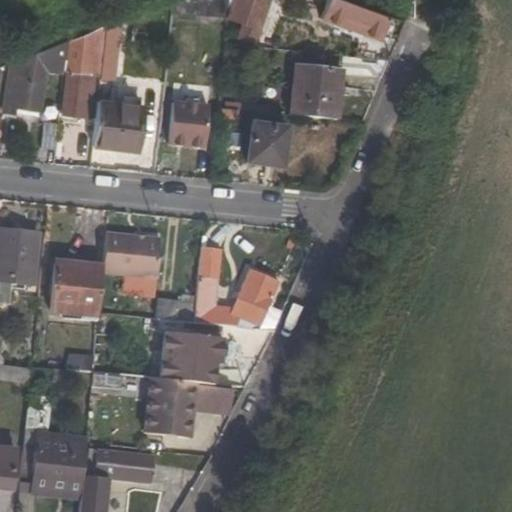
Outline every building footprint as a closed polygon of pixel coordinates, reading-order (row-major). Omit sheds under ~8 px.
[(170,0),(169,13),(225,20),(225,17),(227,0),(170,0)] [(268,2),(263,0),(232,0),(225,17),(239,23),(234,38),(252,45),(268,2)] [(381,38),(388,17),(338,0),(336,0),(330,20),(381,38)] [(99,79),(113,81),(120,17),(104,23),(99,79)] [(57,124),(93,128),(97,100),(99,79),(104,23),(66,39),(62,72),(57,124)] [(36,110),(42,70),(62,72),(66,39),(7,62),(0,114),(13,116),(13,108),(36,110)] [(294,68),(288,117),(334,122),(339,72),(294,68)] [(133,150),(139,105),(97,100),(93,128),(91,146),(133,150)] [(207,110),(169,107),(166,136),(166,146),(203,150),(207,110)] [(36,110),(13,108),(13,116),(35,119),(36,110)] [(235,111),(215,109),(214,120),(235,122),(235,111)] [(42,122),(39,149),(54,150),(57,124),(42,122)] [(247,164),(280,169),(284,131),(251,127),(247,164)] [(274,257),(280,232),(251,225),(246,250),(274,257)] [(0,300),(6,301),(9,283),(31,284),(35,234),(0,230),(0,300)] [(155,278),(158,239),(104,235),(101,266),(100,273),(155,278)] [(55,261),(49,311),(97,316),(97,312),(100,273),(101,266),(55,261)] [(277,282),(248,270),(229,314),(258,326),(277,282)] [(155,317),(192,321),(194,303),(157,300),(155,317)] [(213,312),(213,306),(194,303),(192,321),(212,323),(213,312)] [(229,325),(239,327),(257,328),(258,326),(229,314),(213,312),(212,323),(229,325)] [(229,325),(221,339),(231,344),(239,327),(229,325)] [(245,348),(260,355),(273,330),(257,328),(239,327),(231,344),(243,351),(245,348)] [(194,333),(164,331),(159,379),(189,383),(194,333)] [(109,336),(94,335),(92,356),(91,373),(104,374),(109,336)] [(92,356),(32,350),(30,367),(54,370),(91,373),(92,356)] [(30,367),(1,364),(0,363),(0,378),(29,381),(30,367)] [(54,370),(53,381),(89,384),(91,373),(54,370)] [(104,374),(91,373),(89,384),(89,387),(119,390),(120,376),(104,374)] [(189,383),(159,379),(148,378),(143,433),(188,437),(191,411),(230,415),(232,386),(189,383)] [(88,393),(118,396),(119,390),(89,387),(88,393)] [(36,432),(24,431),(18,493),(30,493),(31,485),(79,489),(80,477),(83,443),(84,440),(36,437),(36,432)] [(89,450),(86,478),(80,477),(79,489),(78,498),(76,511),(102,511),(105,479),(151,484),(153,456),(89,450)] [(0,489),(9,490),(12,457),(0,455),(0,489)] [(30,493),(78,498),(79,489),(31,485),(30,493)]
